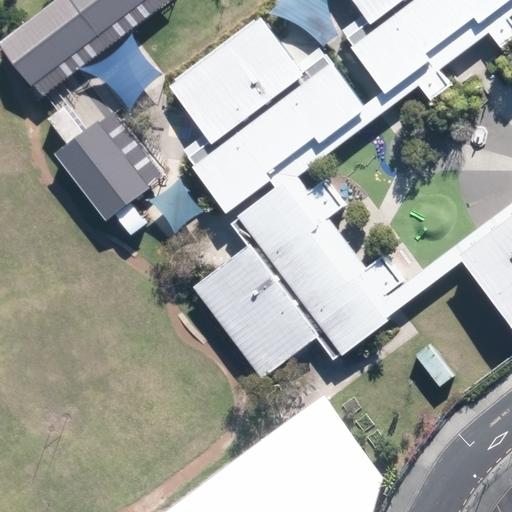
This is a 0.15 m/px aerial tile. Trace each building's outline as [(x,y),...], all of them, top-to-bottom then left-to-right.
[(57,0),(7,38),(49,92),(169,0),(57,0)] [(348,46),(383,94),(428,60),(423,54),(471,17),(477,23),(507,0),(350,0),(361,14),(341,30),(351,43),(348,46)] [(190,165),(225,212),(270,178),(266,172),(313,135),(319,142),(364,107),(324,53),(322,54),(315,46),(294,61),(258,14),(167,85),(203,133),(183,148),(194,162),(190,165)] [(498,47),(511,36),(511,25),(507,18),(488,32),(498,47)] [(428,99),(447,85),(437,70),(417,85),(428,99)] [(121,104),(61,147),(110,214),(170,171),(121,104)] [(323,180),(306,192),(326,218),(342,206),(323,180)] [(246,245),(192,287),(261,376),(315,336),(333,359),(386,318),(353,275),(346,281),(309,233),(315,228),(280,183),(229,223),(246,245)] [(511,214),(457,255),(511,327),(511,214)] [(381,256),(365,269),(384,294),(400,282),(381,256)] [(353,511),(380,492),(322,411),(182,511),(353,511)]
